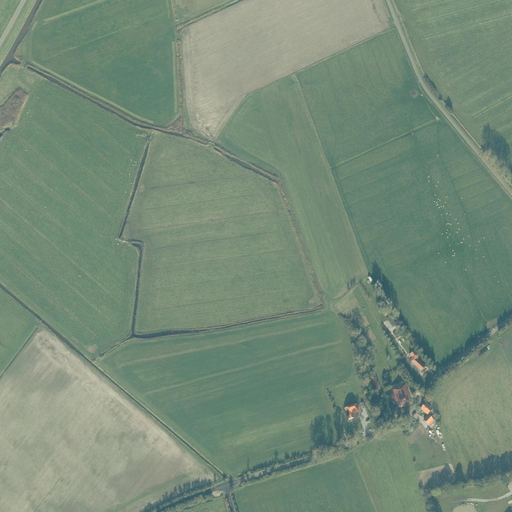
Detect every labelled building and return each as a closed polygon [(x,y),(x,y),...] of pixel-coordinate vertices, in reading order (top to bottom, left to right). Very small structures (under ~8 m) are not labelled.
[(390,318),(387,320),(392,328),(396,325),(390,318)] [(471,363),(484,352),(481,349),(468,360),(471,363)] [(418,357),(414,352),(409,356),(411,359),(411,363),(421,372),(425,368),(427,369),(417,360),(418,357)] [(377,380),(372,382),(375,391),(380,390),(377,380)] [(405,387),(390,392),(397,410),(411,405),(405,387)] [(426,404),(421,410),(427,416),(432,411),(428,408),(429,407),(426,404)] [(356,406),(344,410),(348,421),(353,419),(352,415),(359,412),(356,406)] [(429,427),(434,422),(428,417),(424,422),(429,427)]
